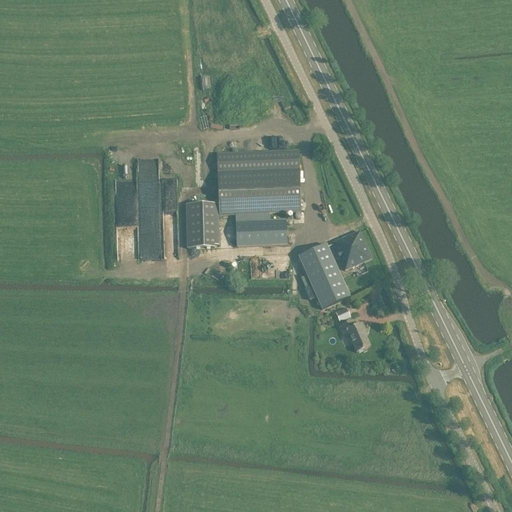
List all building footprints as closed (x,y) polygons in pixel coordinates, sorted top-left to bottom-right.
[(298,154),(217,156),(218,214),(299,211),(298,154)] [(160,251),(159,172),(137,172),(138,252),(160,251)] [(186,249),(218,248),(216,203),(184,204),(186,249)] [(301,231),(318,227),(315,214),(297,219),(301,231)] [(236,247),(287,245),(286,220),(235,222),(236,247)] [(332,243),(337,255),(344,270),(371,258),(358,231),(332,243)] [(325,244),(297,256),(321,309),(349,297),(325,244)] [(352,316),(347,307),(334,313),(338,322),(352,316)] [(369,345),(363,333),(365,332),(361,324),(354,327),(352,322),(339,329),(343,336),(346,334),(356,352),(369,345)]
